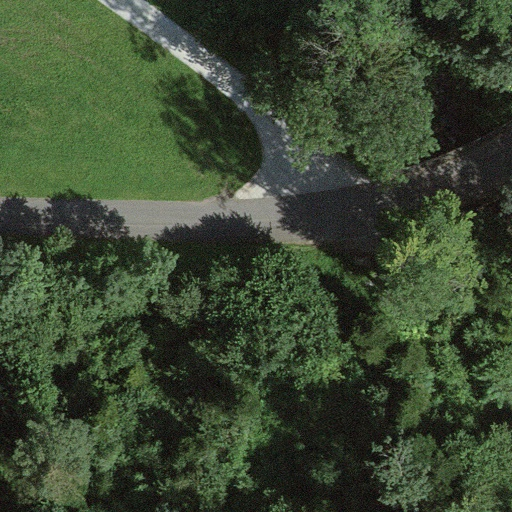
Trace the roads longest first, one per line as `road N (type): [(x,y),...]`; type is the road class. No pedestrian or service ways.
road 1 (residential): [(396,197),(251,217),(0,213)]
road 2 (residential): [(114,0),(396,197)]
road 3 (residential): [(396,197),(511,155)]
